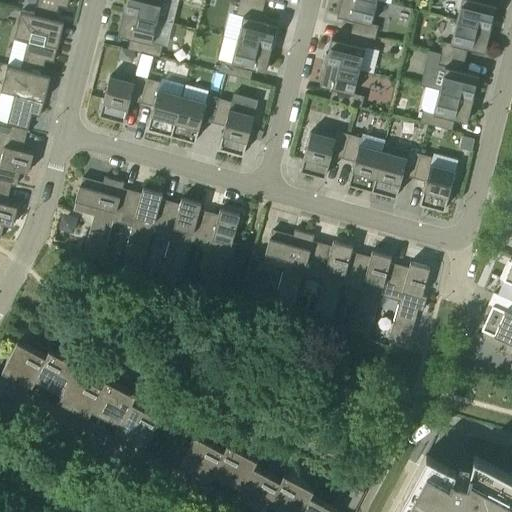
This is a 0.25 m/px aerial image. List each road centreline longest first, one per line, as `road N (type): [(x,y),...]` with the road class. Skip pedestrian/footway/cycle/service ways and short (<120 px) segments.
road 1 (residential): [(0,384),(242,511)]
road 2 (residential): [(265,192),(65,135)]
road 3 (residential): [(466,245),(265,192)]
road 4 (residential): [(314,0),(265,192)]
road 5 (residential): [(466,245),(511,58)]
road 6 (residential): [(0,302),(28,252),(65,135)]
road 7 (residential): [(65,135),(98,0)]
